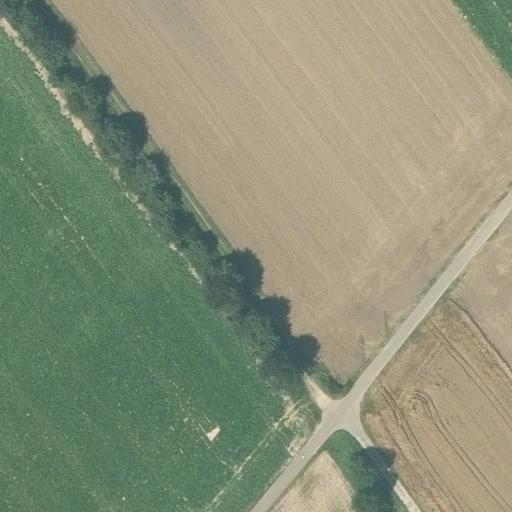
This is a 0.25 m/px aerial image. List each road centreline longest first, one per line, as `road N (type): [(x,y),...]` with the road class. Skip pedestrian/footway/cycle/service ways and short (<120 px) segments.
road 1 (track): [(39,0),(339,414)]
road 2 (unclassified): [(258,511),(511,198)]
